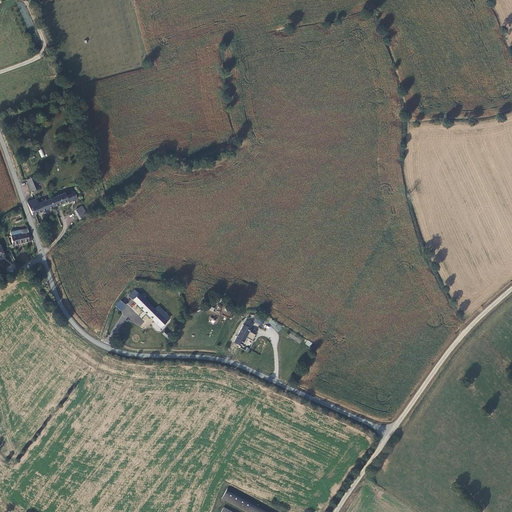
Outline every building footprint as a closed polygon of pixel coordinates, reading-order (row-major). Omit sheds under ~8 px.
[(41,192),(36,181),(27,185),(32,196),(41,192)] [(66,195),(54,200),(57,209),(70,203),(71,205),(78,202),(75,193),(66,197),(66,195)] [(38,202),(31,205),(28,206),(33,219),(35,218),(57,209),(54,200),(40,206),(38,202)] [(88,217),(83,209),(77,212),(82,220),(88,217)] [(9,236),(10,240),(22,236),(29,235),(31,235),(29,230),(9,236)] [(31,243),(29,235),(22,236),(10,240),(12,248),(31,243)] [(128,297),(147,316),(154,310),(146,302),(137,293),(135,291),(128,297)] [(115,306),(122,311),(127,304),(119,299),(115,306)] [(160,329),(170,320),(159,309),(155,312),(154,310),(147,316),(160,329)] [(246,318),(244,324),(250,326),(252,320),(246,318)] [(264,323),(258,319),(255,325),(261,329),(264,323)] [(250,334),(243,330),(239,336),(246,340),(250,334)] [(300,343),(302,339),(290,334),(288,337),(300,343)] [(234,345),(240,349),(246,340),(239,336),(234,345)] [(266,511),(227,490),(221,500),(242,511),(266,511)]
